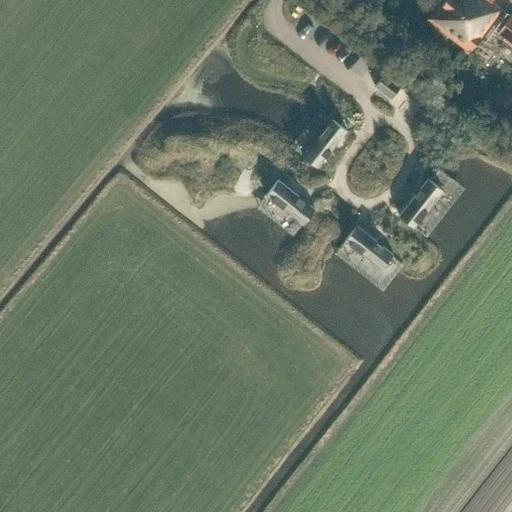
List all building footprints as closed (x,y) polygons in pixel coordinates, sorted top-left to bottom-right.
[(441,0),(427,20),(470,52),(481,38),(488,44),(497,32),(510,15),(502,9),(493,2),(494,0),(441,0)] [(510,15),(497,32),(511,43),(511,16),(510,15)] [(372,76),(380,62),(363,52),(354,66),(372,76)] [(374,86),(391,99),(401,86),(385,73),(374,86)] [(299,153),(318,167),(347,130),(328,115),(299,153)] [(399,215),(418,230),(447,193),(428,178),(399,215)] [(303,224),(315,209),(278,180),(266,195),(303,224)] [(378,273),(393,254),(356,225),(341,244),(378,273)]
